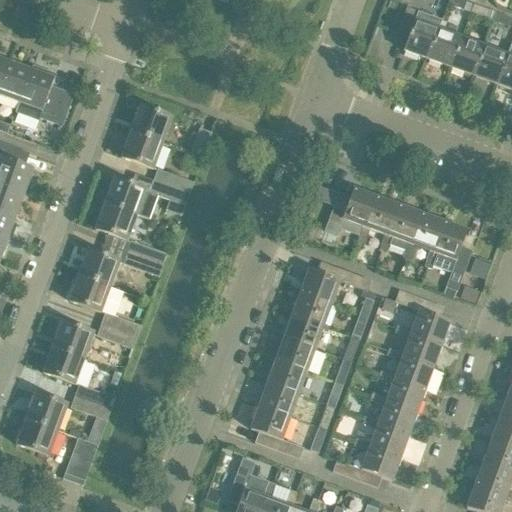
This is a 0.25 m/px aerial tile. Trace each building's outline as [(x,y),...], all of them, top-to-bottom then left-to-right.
[(466,3),(456,0),(448,0),(447,6),(462,12),(466,3)] [(489,12),(473,6),(470,14),(486,20),(489,12)] [(403,53),(427,62),(439,32),(414,23),(417,13),(406,9),(396,35),(408,39),(403,53)] [(511,20),(496,14),(493,23),(509,29),(511,20)] [(427,62),(450,70),(461,40),(439,32),(427,62)] [(450,70),(473,78),(484,48),(461,40),(450,70)] [(473,78),(496,87),(507,57),(484,48),(473,78)] [(511,58),(507,57),(496,87),(511,92),(511,58)] [(7,64),(0,83),(0,97),(18,104),(30,72),(7,64)] [(30,72),(18,104),(18,105),(15,114),(38,122),(39,120),(61,128),(72,97),(50,89),(55,76),(39,70),(37,75),(30,72)] [(139,109),(130,134),(162,146),(171,120),(139,109)] [(0,123),(0,133),(6,136),(9,127),(0,123)] [(199,130),(190,156),(202,160),(208,144),(211,135),(199,130)] [(162,146),(130,134),(121,160),(152,171),(162,146)] [(0,185),(24,194),(32,171),(23,167),(27,156),(0,146),(0,185)] [(157,171),(152,183),(189,196),(193,185),(157,171)] [(113,180),(104,206),(135,218),(146,222),(155,198),(147,195),(148,193),(113,180)] [(189,196),(152,183),(148,195),(184,208),(189,196)] [(0,185),(0,210),(16,216),(24,194),(0,185)] [(342,222),(361,229),(366,231),(378,200),(353,191),(345,211),(334,207),(321,244),(332,248),(342,222)] [(369,232),(383,237),(388,239),(399,208),(378,200),(366,231),(361,229),(356,244),(363,246),(369,232)] [(135,218),(104,206),(95,231),(126,243),(135,218)] [(389,247),(403,252),(405,245),(410,247),(422,216),(399,208),(388,239),(383,237),(378,252),(386,254),(389,247)] [(0,210),(0,236),(7,239),(16,216),(0,210)] [(417,249),(428,253),(433,255),(444,225),(422,216),(410,247),(405,245),(403,252),(401,260),(411,264),(417,249)] [(433,255),(428,253),(424,268),(431,271),(432,267),(450,274),(445,289),(456,294),(472,252),(461,248),(466,233),(444,225),(433,255)] [(131,243),(126,255),(163,268),(167,256),(131,243)] [(87,252),(78,278),(109,289),(119,264),(87,252)] [(163,268),(126,255),(122,266),(158,280),(163,268)] [(464,275),(484,283),(492,264),(475,257),(472,265),(469,264),(464,275)] [(308,272),(299,295),(330,306),(339,284),(366,294),(370,283),(320,264),(316,275),(308,272)] [(109,289),(78,278),(68,303),(100,315),(109,289)] [(473,305),(478,294),(464,289),(460,301),(473,305)] [(396,305),(417,312),(422,301),(398,293),(394,304),(396,305)] [(299,295),(291,318),(322,329),(330,306),(299,295)] [(358,317),(367,320),(373,303),(365,300),(358,317)] [(392,315),(396,305),(394,304),(385,301),(381,311),(392,315)] [(422,301),(417,312),(418,313),(439,320),(443,309),(422,301)] [(418,313),(411,331),(410,336),(441,347),(449,324),(439,320),(418,313)] [(104,315),(100,326),(136,340),(141,328),(104,315)] [(291,318),(283,341),(314,352),(322,329),(291,318)] [(350,339),(359,342),(365,326),(356,322),(350,339)] [(61,324),(52,350),(83,361),(93,335),(61,324)] [(136,340),(100,326),(96,338),(132,351),(136,340)] [(408,340),(403,354),(401,359),(432,370),(441,347),(410,336),(411,331),(396,328),(394,335),(408,340)] [(283,341),(275,362),(306,373),(314,352),(283,341)] [(342,362),(350,365),(357,348),(348,345),(342,362)] [(83,361),(52,350),(42,375),(74,387),(83,361)] [(400,363),(395,377),(393,381),(424,392),(432,370),(401,359),(403,354),(388,350),(385,357),(400,363)] [(275,362),(267,385),(297,397),(306,373),(275,362)] [(334,385),(342,388),(348,371),(340,368),(334,385)] [(392,385),(387,400),(385,404),(416,415),(424,392),(393,381),(395,377),(380,373),(377,380),(392,385)] [(267,385),(259,407),(289,419),(297,397),(267,385)] [(78,386),(74,398),(110,411),(114,400),(78,386)] [(326,407),(334,410),(340,393),(332,390),(326,407)] [(384,408),(378,422),(377,426),(408,438),(416,415),(385,404),(387,400),(372,395),(369,403),(384,408)] [(35,396),(25,421),(57,433),(66,407),(35,396)] [(511,397),(507,396),(499,419),(511,423),(511,397)] [(110,411),(74,398),(70,410),(106,423),(110,411)] [(289,419),(259,407),(250,431),(258,434),(254,445),(278,454),(282,443),(281,442),(289,419)] [(317,430),(326,433),(332,416),(324,413),(317,430)] [(375,431),(370,445),(369,449),(399,460),(408,438),(377,426),(378,422),(363,418),(361,425),(375,431)] [(511,423),(499,419),(491,441),(511,449),(511,423)] [(57,433),(25,421),(16,447),(48,458),(57,433)] [(315,435),(309,452),(317,455),(324,438),(315,435)] [(64,475),(84,483),(91,464),(97,448),(77,440),(64,475)] [(369,449),(370,445),(355,441),(352,448),(367,453),(361,472),(381,480),(391,483),(399,460),(369,449)] [(511,449),(491,441),(483,464),(511,474),(511,478),(511,480),(511,479),(511,449)] [(303,450),(282,443),(278,454),(299,461),(303,450)] [(235,511),(263,511),(268,501),(270,501),(274,486),(249,477),(253,465),(242,461),(227,503),(238,507),(235,511)] [(332,474),(355,482),(359,471),(336,462),(332,474)] [(511,474),(483,464),(475,486),(505,497),(503,502),(511,504),(511,496),(506,494),(511,480),(511,478),(511,474)] [(359,471),(355,482),(377,490),(381,480),(361,472),(359,471)] [(505,497),(475,486),(466,510),(470,511),(499,511),(503,502),(505,497)] [(263,511),(289,511),(290,509),(293,510),(297,495),(290,492),(284,507),(270,501),(268,501),(263,511)] [(289,511),(317,511),(320,503),(313,501),(308,511),(298,511),(293,510),(290,509),(289,511)]
